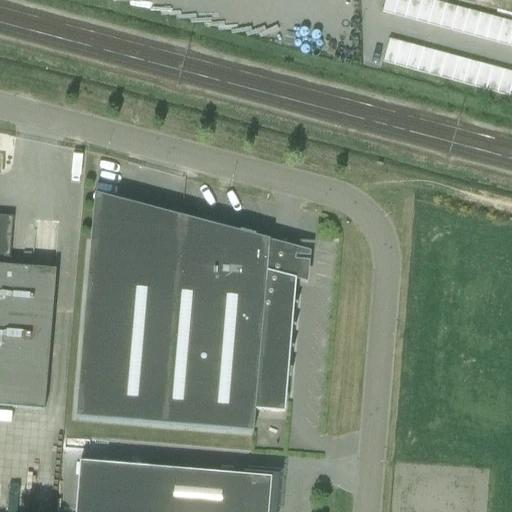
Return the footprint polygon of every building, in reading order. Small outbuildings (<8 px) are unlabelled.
[(384,0),(381,13),(393,16),(397,0),(384,0)] [(397,0),(393,16),(405,19),(410,0),(397,0)] [(410,0),(405,19),(416,22),(422,0),(410,0)] [(427,0),(422,0),(416,22),(428,25),(434,2),(427,0)] [(434,2),(428,25),(439,28),(446,5),(434,2)] [(446,5),(439,28),(450,31),(457,8),(446,5)] [(457,8),(450,31),(462,34),(469,11),(457,8)] [(469,11),(462,34),(474,38),(480,14),(469,11)] [(480,14),(474,38),(485,41),(492,17),(480,14)] [(492,17),(485,41),(497,44),(503,21),(492,17)] [(511,22),(503,21),(497,44),(508,47),(511,33),(511,22)] [(388,40),(382,63),(394,66),(400,43),(388,40)] [(400,43),(394,66),(405,69),(411,46),(400,43)] [(411,46),(405,69),(416,72),(423,49),(411,46)] [(423,49),(416,72),(428,75),(434,52),(423,49)] [(434,52),(428,75),(439,78),(446,55),(434,52)] [(446,55),(439,78),(451,81),(457,58),(446,55)] [(457,58),(451,81),(462,85),(469,62),(457,58)] [(469,62),(462,85),(474,88),(480,65),(469,62)] [(480,65),(474,88),(485,91),(492,68),(480,65)] [(492,68),(485,91),(496,94),(503,71),(492,68)] [(511,73),(503,71),(496,94),(508,97),(511,82),(511,73)] [(0,407),(44,412),(52,311),(29,309),(32,269),(4,267),(5,259),(9,259),(12,218),(0,217),(0,407)] [(75,419),(253,434),(255,412),(284,414),(287,378),(289,378),(298,281),(292,280),(294,253),(268,250),(269,242),(180,218),(178,248),(90,241),(75,419)] [(74,511),(275,511),(279,475),(243,473),(242,477),(79,463),(74,511)]
